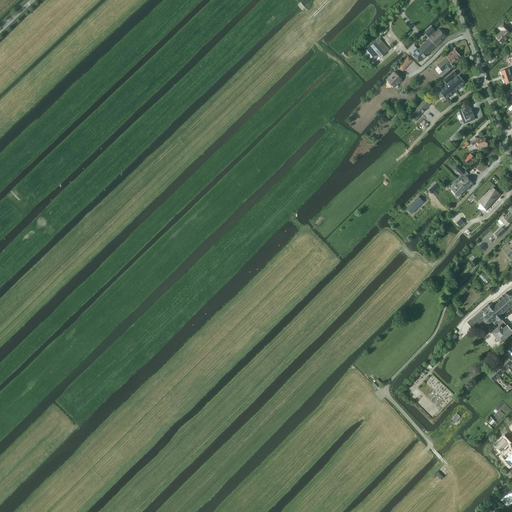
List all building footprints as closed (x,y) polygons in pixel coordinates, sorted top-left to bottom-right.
[(506,30),(509,27),(504,22),(499,27),(502,31),(496,37),(502,44),(511,35),(506,30)] [(414,45),(411,49),(415,53),(413,55),(420,62),(437,46),(446,37),(439,29),(436,32),(431,27),(425,33),(430,38),(418,50),(414,45)] [(363,53),(373,64),(385,54),(376,42),(363,53)] [(450,69),(453,67),(451,64),(452,63),(460,57),(454,50),(446,56),(447,57),(437,65),(443,72),(448,67),(450,69)] [(501,71),(503,77),(511,74),(511,73),(510,74),(509,69),(501,71)] [(402,77),(397,72),(395,74),(394,72),(387,80),(389,82),(389,83),(391,86),(392,85),(394,87),(402,80),(401,79),(402,77)] [(454,72),(444,80),(447,83),(448,82),(449,83),(452,81),(451,80),(457,75),(454,72)] [(511,74),(503,77),(505,84),(511,81),(511,78),(511,76),(511,75),(511,74)] [(458,76),(440,91),(447,99),(465,83),(458,76)] [(425,99),(410,115),(416,120),(430,104),(425,99)] [(466,111),(464,108),(459,110),(464,124),(475,120),(473,116),(474,115),(472,109),(466,111)] [(485,138),(471,143),(472,145),(477,144),(478,148),(484,146),(484,147),(485,147),(487,146),(488,146),(487,144),(488,144),(485,138)] [(470,154),(462,161),(466,166),(474,158),(470,154)] [(466,176),(453,188),(455,190),(455,191),(456,191),(460,195),(473,183),(466,176)] [(497,188),(494,185),(490,189),(491,190),(479,202),(484,207),(483,209),(482,209),(485,212),(490,206),(490,205),(500,195),(495,190),(497,188)] [(418,197),(408,207),(413,212),(424,202),(418,197)] [(511,209),(504,217),(503,216),(499,219),(506,227),(510,223),(509,223),(511,220),(511,209)] [(464,223),(460,219),(456,223),(460,227),(464,223)] [(495,234),(498,237),(505,230),(502,227),(495,234)] [(508,295),(506,292),(505,293),(506,293),(503,295),(502,296),(499,298),(499,299),(496,301),(495,302),(493,304),(492,303),(491,304),(490,306),(489,304),(467,322),(471,327),(472,327),(474,329),(484,321),(484,320),(486,322),(486,323),(487,323),(489,323),(490,324),(490,323),(492,321),(498,327),(492,332),(501,342),(511,332),(511,331),(501,319),(503,317),(503,318),(504,317),(503,316),(506,314),(506,313),(509,311),(510,310),(511,308),(511,293),(511,295),(511,294),(510,294),(509,294),(509,295),(508,294),(508,295)] [(454,334),(449,340),(452,343),(457,337),(454,334)] [(511,361),(507,356),(502,361),(508,367),(511,363),(511,361)] [(502,361),(497,366),(504,372),(508,367),(502,361)] [(497,366),(493,370),(499,377),(504,372),(497,366)] [(499,377),(493,370),(488,375),(494,381),(499,377)] [(457,413),(450,421),(454,424),(461,416),(457,413)] [(503,437),(495,445),(500,451),(502,449),(504,451),(509,447),(507,444),(508,443),(503,437)] [(509,452),(503,458),(504,460),(509,465),(511,462),(511,452),(510,454),(509,452)] [(508,493),(503,498),(508,503),(511,499),(511,493),(510,491),(508,493)]
